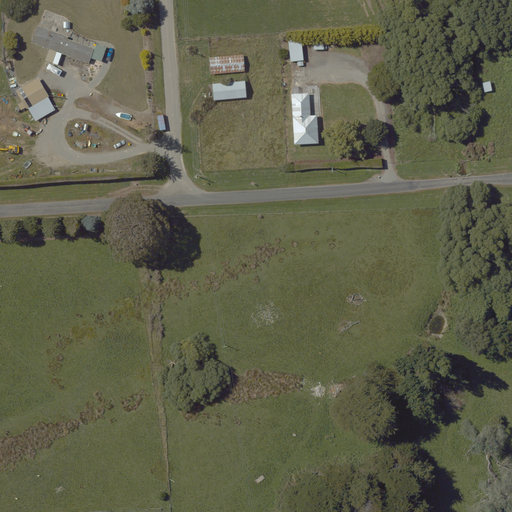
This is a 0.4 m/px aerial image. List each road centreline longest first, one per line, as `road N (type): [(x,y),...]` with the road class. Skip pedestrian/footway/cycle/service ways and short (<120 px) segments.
road 1 (residential): [(180,200),(511,178)]
road 2 (residential): [(164,0),(180,200)]
road 3 (residential): [(0,211),(180,200)]
